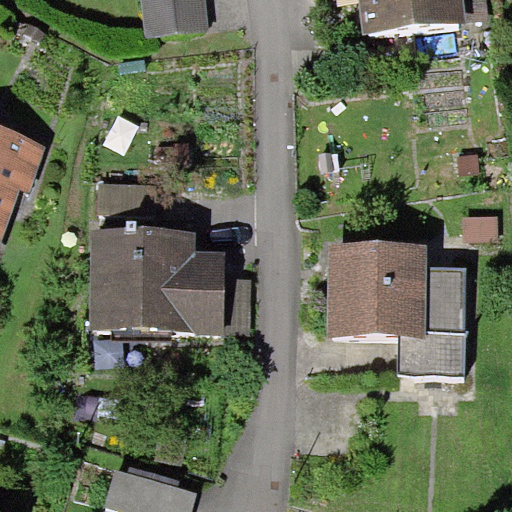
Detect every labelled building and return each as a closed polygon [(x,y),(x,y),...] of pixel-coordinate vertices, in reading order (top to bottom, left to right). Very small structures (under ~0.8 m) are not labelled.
[(209,0),(141,0),(146,37),(213,30),(209,0)] [(464,0),(361,0),(365,35),(467,26),(464,0)] [(0,260),(23,193),(31,196),(48,144),(0,127),(0,260)] [(167,195),(109,192),(107,221),(166,224),(167,195)] [(210,241),(104,246),(109,344),(249,337),(246,264),(211,266),(210,241)] [(434,247),(338,246),(337,341),(397,341),(397,373),(468,373),(468,267),(434,267),(434,247)] [(186,511),(193,493),(117,470),(105,508),(118,511),(186,511)]
